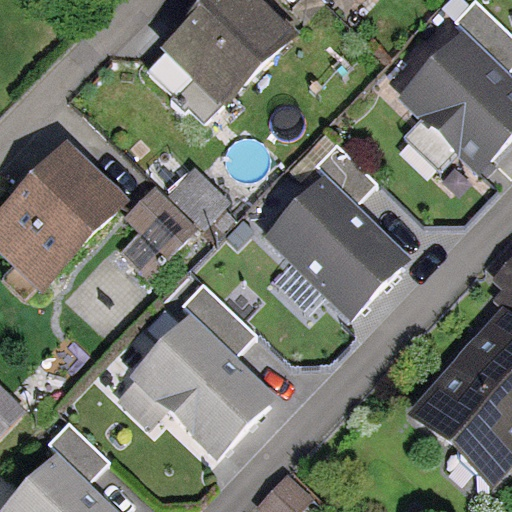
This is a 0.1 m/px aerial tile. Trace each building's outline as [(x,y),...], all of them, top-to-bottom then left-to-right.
[(295,48),(246,0),(218,0),(144,75),(207,137),(295,48)] [(321,0),(334,13),(347,0),(321,0)] [(511,129),(511,87),(457,40),(396,111),(472,176),(511,129)] [(121,201),(67,150),(0,220),(0,260),(34,293),(121,201)] [(404,254),(314,165),(252,228),(343,317),(404,254)] [(511,321),(511,320),(411,423),(502,510),(511,499),(511,321)] [(262,398),(182,323),(125,384),(204,458),(262,398)] [(0,454),(35,419),(0,384),(0,454)] [(107,511),(53,460),(2,511),(107,511)]
